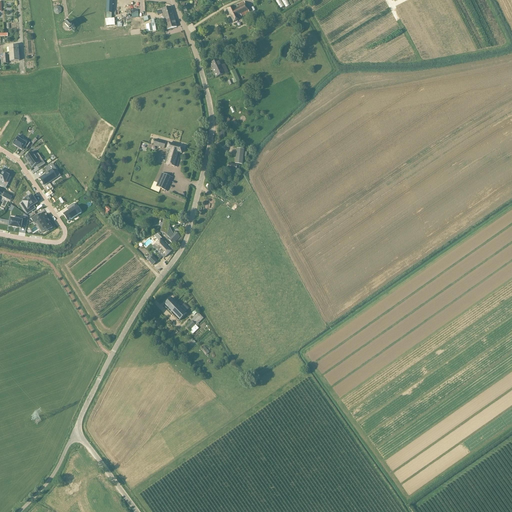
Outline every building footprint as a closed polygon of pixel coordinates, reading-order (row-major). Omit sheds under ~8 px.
[(286,7),(290,5),(286,0),(275,0),(280,8),(285,5),(286,7)] [(227,9),(230,16),(247,8),(244,2),(237,5),(236,5),(227,9)] [(163,21),(165,21),(167,30),(177,27),(171,7),(162,10),(164,18),(162,19),(163,21)] [(247,8),(230,16),(234,23),(239,20),(238,19),(250,13),(247,8)] [(151,24),(146,25),(147,32),(153,31),(152,27),(156,26),(155,19),(151,20),(151,24)] [(72,28),(72,25),(70,22),(67,21),(64,23),(63,27),(66,30),(69,30),(72,28)] [(8,55),(10,55),(10,62),(19,61),(18,46),(9,47),(9,53),(3,54),(3,58),(1,58),(2,64),(8,64),(8,55)] [(219,60),(209,64),(216,78),(225,74),(228,73),(228,72),(222,59),(219,61),(219,60)] [(231,72),(236,83),(240,81),(235,70),(231,72)] [(19,136),(13,145),(17,147),(19,148),(19,149),(22,150),(23,149),(25,146),(27,148),(30,143),(19,136)] [(153,145),(164,149),(166,143),(155,140),(153,145)] [(167,153),(164,164),(176,167),(180,153),(182,153),(184,147),(168,143),(166,149),(168,150),(167,153)] [(237,149),(235,163),(242,164),(244,149),(237,149)] [(32,152),(25,157),(32,168),(36,165),(38,169),(45,164),(43,161),(39,163),(32,152)] [(229,163),(227,170),(235,171),(237,165),(229,163)] [(49,171),(39,178),(44,186),(57,177),(52,170),(54,168),(52,164),(47,167),(49,171)] [(0,185),(6,189),(8,185),(5,184),(9,176),(6,174),(7,172),(3,171),(2,173),(0,171),(0,185)] [(173,178),(162,173),(156,187),(167,192),(173,178)] [(52,198),(57,204),(67,198),(63,192),(67,189),(65,185),(65,184),(53,192),(54,192),(56,195),(52,198)] [(0,196),(10,201),(12,197),(3,193),(3,194),(0,193),(0,196)] [(26,200),(23,202),(27,209),(28,209),(30,213),(36,209),(33,205),(35,204),(34,202),(35,201),(35,200),(36,200),(33,196),(32,197),(32,196),(29,198),(28,196),(24,198),(26,200)] [(69,211),(63,215),(64,214),(68,221),(68,222),(73,219),(80,214),(81,213),(80,213),(79,212),(76,207),(76,206),(75,206),(74,204),(67,208),(69,211)] [(106,205),(102,209),(106,214),(107,215),(109,213),(108,212),(111,210),(106,205)] [(37,215),(31,219),(34,223),(38,221),(43,227),(40,229),(43,233),(45,231),(46,232),(53,227),(45,216),(40,220),(37,215)] [(10,219),(9,227),(21,229),(22,224),(25,224),(26,218),(20,217),(20,220),(10,219)] [(169,238),(168,239),(173,244),(180,237),(175,232),(172,234),(169,228),(171,221),(164,219),(160,232),(164,233),(169,238)] [(169,245),(165,241),(162,238),(153,246),(164,258),(174,249),(169,244),(169,245)] [(147,261),(152,266),(157,261),(151,254),(146,259),(148,260),(147,261)] [(184,304),(180,307),(172,298),(164,306),(179,321),(187,314),(185,312),(189,309),(184,304)] [(199,329),(196,326),(192,321),(185,328),(189,331),(192,335),(199,329)] [(76,481),(85,475),(77,464),(68,470),(76,481)] [(66,502),(76,495),(66,481),(56,487),(66,502)]
